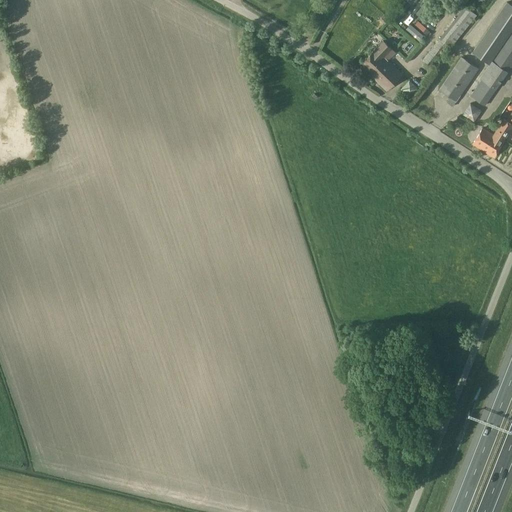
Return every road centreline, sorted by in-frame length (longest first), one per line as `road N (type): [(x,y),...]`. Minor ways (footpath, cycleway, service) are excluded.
road 1 (unclassified): [(511,192),(283,35),(218,0)]
road 2 (unclassified): [(410,511),(511,255)]
road 3 (motorway): [(511,366),(454,511)]
